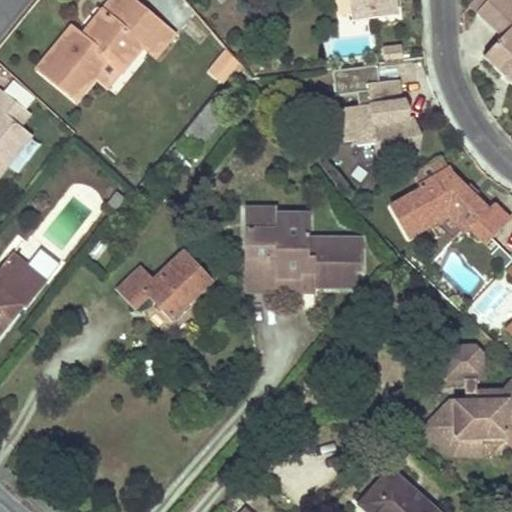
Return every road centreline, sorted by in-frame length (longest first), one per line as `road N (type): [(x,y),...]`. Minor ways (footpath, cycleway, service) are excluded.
road 1 (unknown): [(0,426),(59,353),(110,328),(148,322)]
road 2 (residential): [(511,166),(456,98),(439,0)]
